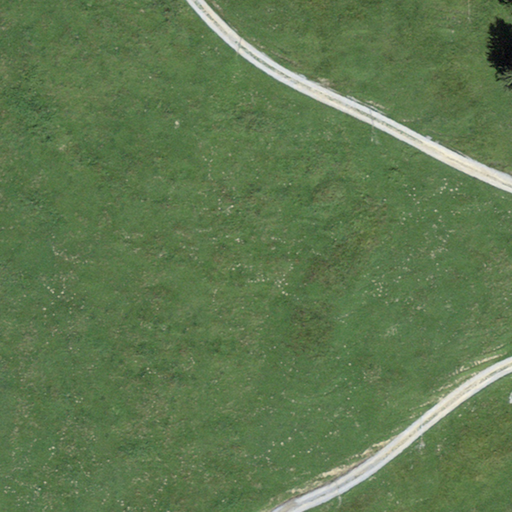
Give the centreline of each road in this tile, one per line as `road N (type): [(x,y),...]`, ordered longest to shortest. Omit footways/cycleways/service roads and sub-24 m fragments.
road 1 (track): [(194,0),(242,48),(292,80),(511,185)]
road 2 (track): [(511,365),(365,472),(292,511)]
